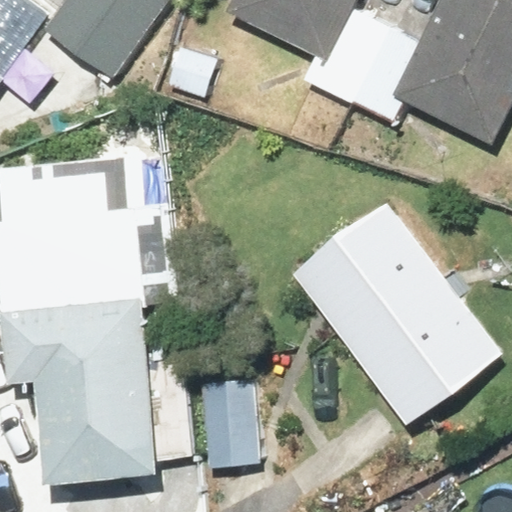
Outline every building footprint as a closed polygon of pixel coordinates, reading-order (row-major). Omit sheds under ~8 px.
[(0,0),(0,20),(14,0),(0,0)] [(184,0),(73,0),(54,30),(130,81),(184,0)] [(375,0),(250,0),(247,8),(347,58),(375,0)] [(511,0),(457,0),(413,90),(511,138),(511,0)] [(511,334),(404,197),(313,268),(429,417),(511,352),(511,334)] [(183,466),(148,199),(16,216),(37,375),(61,372),(76,480),(183,466)] [(0,298),(12,294),(0,261),(0,298)] [(265,375),(208,381),(217,472),(274,467),(265,375)]
